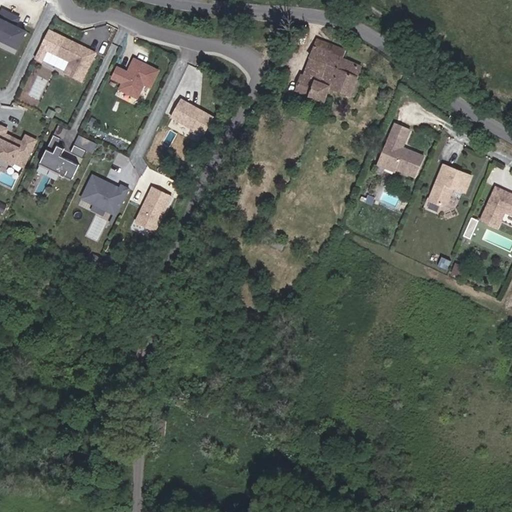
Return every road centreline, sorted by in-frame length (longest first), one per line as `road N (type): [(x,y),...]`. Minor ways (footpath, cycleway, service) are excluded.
road 1 (unclassified): [(200,45),(251,57),(252,101),(191,214),(156,314),(139,511)]
road 2 (tertiary): [(164,0),(347,24),(511,134)]
road 3 (residential): [(200,45),(128,178)]
